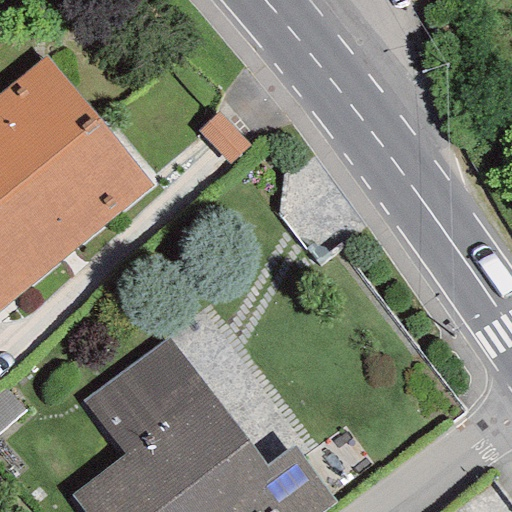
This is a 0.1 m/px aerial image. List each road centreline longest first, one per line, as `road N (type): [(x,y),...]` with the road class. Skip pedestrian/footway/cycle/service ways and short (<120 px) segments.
road 1 (primary): [(511,349),(375,144)]
road 2 (primary): [(375,144),(270,0)]
road 3 (residential): [(390,511),(511,421)]
road 4 (residential): [(375,144),(359,0)]
